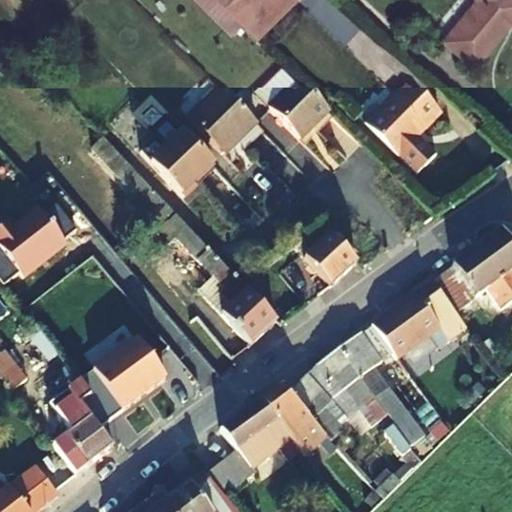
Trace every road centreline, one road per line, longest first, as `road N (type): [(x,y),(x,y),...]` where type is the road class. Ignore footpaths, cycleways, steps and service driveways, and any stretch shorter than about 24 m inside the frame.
road 1 (tertiary): [(89,511),(507,194)]
road 2 (unknown): [(451,234),(386,192),(341,185),(307,198),(255,238)]
